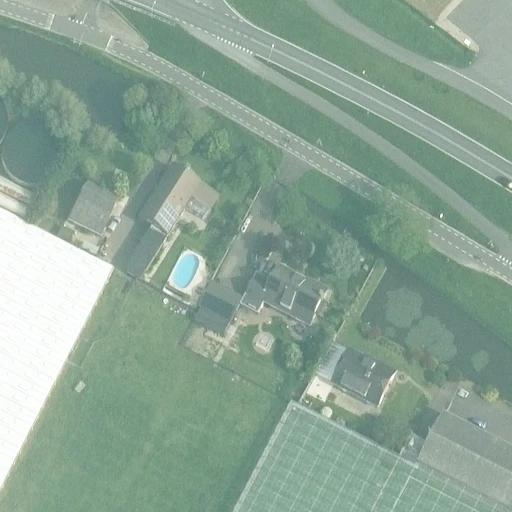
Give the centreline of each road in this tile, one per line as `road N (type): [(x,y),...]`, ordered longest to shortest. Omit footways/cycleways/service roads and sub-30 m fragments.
road 1 (unclassified): [(511,275),(178,77),(82,30),(0,4)]
road 2 (unclassified): [(511,259),(489,226),(250,63),(223,27)]
road 3 (primary): [(511,173),(409,114),(223,27)]
road 4 (unclassified): [(511,113),(319,0)]
